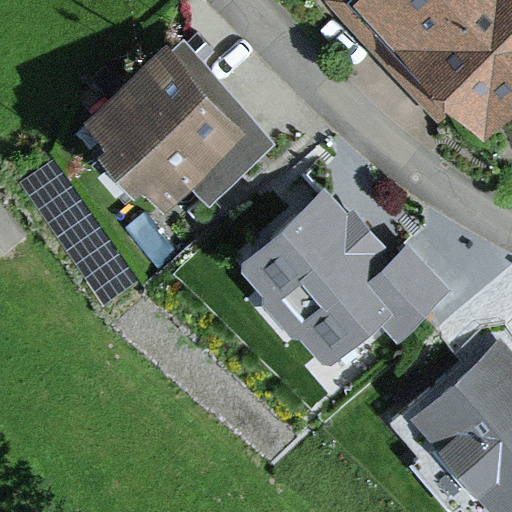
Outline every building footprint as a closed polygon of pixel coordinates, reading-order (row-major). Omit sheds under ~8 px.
[(511,97),(511,0),(353,0),(488,123),(511,97)] [(78,119),(169,213),(253,132),(163,38),(78,119)] [(316,168),(226,254),(326,357),(415,270),(316,168)] [(404,418),(445,468),(511,413),(511,356),(500,341),(404,418)] [(511,413),(445,468),(480,511),(492,511),(511,496),(511,413)]
